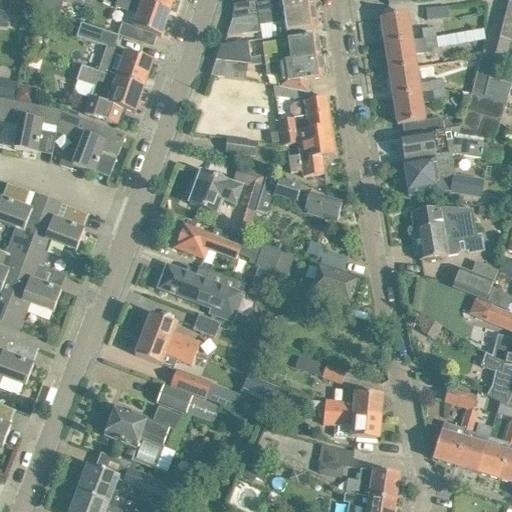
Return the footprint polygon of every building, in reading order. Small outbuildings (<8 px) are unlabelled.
[(0,0),(0,12),(7,14),(9,0),(0,0)] [(42,0),(40,9),(58,15),(63,0),(42,0)] [(169,12),(134,0),(118,0),(115,8),(138,16),(134,29),(160,38),(169,12)] [(134,0),(169,12),(173,0),(134,0)] [(311,0),(281,0),(281,1),(257,5),(256,3),(234,6),(232,19),(313,8),(311,0)] [(38,4),(23,1),(19,30),(32,33),(35,21),(38,4)] [(511,3),(508,3),(499,40),(509,43),(511,34),(511,3)] [(316,29),(313,8),(232,19),(232,21),(226,37),(246,35),(273,31),(272,25),(284,23),(286,33),(316,29)] [(426,10),(427,21),(446,19),(445,8),(426,10)] [(384,47),(411,43),(407,16),(380,20),(384,47)] [(423,42),(437,39),(434,28),(420,31),(422,40),(423,42)] [(483,30),(463,34),(465,44),(485,41),(483,30)] [(422,40),(411,43),(384,47),(388,73),(415,69),(413,57),(432,53),(431,50),(437,49),(436,43),(448,41),(447,36),(437,39),(423,42),(422,40)] [(317,37),(297,40),(262,45),(263,56),(249,58),(247,44),(240,45),(220,47),(215,63),(247,65),(264,66),(265,66),(320,58),(317,37)] [(499,40),(495,54),(505,57),(509,43),(499,40)] [(93,71),(144,88),(152,62),(125,53),(120,68),(97,59),(93,71)] [(307,94),(305,82),(323,79),(320,58),(265,66),(264,66),(266,77),(279,75),(280,87),(292,90),(307,94)] [(247,65),(215,63),(210,77),(227,79),(244,81),(247,65)] [(144,88),(93,71),(81,67),(76,82),(93,88),(89,99),(121,110),(135,115),(144,88)] [(418,86),(415,69),(388,73),(393,99),(444,91),(443,81),(429,83),(430,84),(418,86)] [(489,78),(476,75),(471,92),(485,97),(489,78)] [(489,78),(485,97),(506,105),(511,83),(489,78)] [(307,94),(292,90),(293,100),(308,98),(307,94)] [(426,121),(423,122),(421,104),(445,101),(444,91),(393,99),(397,126),(406,125),(408,137),(441,132),(439,123),(427,125),(426,121)] [(506,105),(485,97),(471,92),(468,103),(500,123),(506,105)] [(84,115),(97,120),(116,126),(121,110),(89,99),(84,115)] [(326,99),(307,102),(304,103),(306,118),(278,123),(280,136),(331,128),(326,99)] [(42,125),(56,128),(59,113),(0,101),(0,121),(18,125),(14,150),(36,155),(42,125)] [(462,139),(483,142),(493,143),(500,123),(468,103),(460,129),(457,129),(462,139)] [(60,113),(59,113),(56,128),(55,133),(81,143),(77,153),(66,149),(60,167),(75,173),(76,172),(72,170),(73,167),(93,174),(103,150),(118,156),(124,138),(60,113)] [(335,157),(331,128),(280,136),(282,148),(298,145),(299,157),(287,159),(290,175),(302,173),(303,179),(324,176),(321,159),(335,157)] [(457,129),(441,132),(408,137),(400,138),(404,162),(403,162),(403,164),(451,157),(455,156),(480,160),(483,142),(462,139),(457,129)] [(279,133),(270,134),(272,144),(281,143),(279,133)] [(225,153),(254,156),(255,144),(227,140),(225,153)] [(502,149),(491,147),(493,143),(483,142),(480,160),(500,163),(502,149)] [(451,157),(403,164),(408,197),(441,192),(479,199),(482,183),(453,177),(451,157)] [(233,167),(228,185),(232,186),(240,189),(241,190),(249,193),(247,200),(257,203),(261,191),(265,178),(265,177),(233,167)] [(200,174),(188,205),(207,212),(217,215),(222,202),(234,207),(241,190),(240,189),(232,186),(228,185),(200,174)] [(293,212),(316,219),(336,225),(342,204),(310,195),(311,192),(278,182),(279,179),(266,175),(265,177),(265,178),(256,212),(264,215),(269,212),(274,196),(297,202),(293,212)] [(24,263),(47,201),(34,195),(29,211),(0,199),(0,223),(16,230),(6,256),(11,258),(24,263)] [(61,206),(47,201),(24,263),(42,270),(43,269),(51,243),(76,252),(84,231),(78,229),(83,215),(89,217),(89,216),(65,207),(59,222),(55,220),(61,206)] [(476,216),(489,218),(491,209),(478,207),(476,216)] [(444,209),(431,211),(411,214),(419,262),(458,256),(456,244),(477,240),(472,210),(444,209)] [(247,241),(234,236),(214,229),(211,238),(183,228),(175,249),(203,259),(206,251),(235,262),(238,254),(250,258),(248,264),(274,273),(281,253),(247,241)] [(321,260),(319,266),(342,273),(346,259),(324,251),(321,260)] [(498,275),(511,278),(511,276),(511,259),(502,257),(498,275)] [(0,323),(1,324),(24,263),(11,258),(5,271),(0,269),(0,323)] [(24,263),(1,324),(19,331),(29,304),(53,314),(61,292),(39,284),(44,270),(66,278),(43,269),(42,270),(24,263)] [(452,289),(477,299),(485,302),(491,288),(497,272),(476,264),(471,274),(460,269),(452,289)] [(336,301),(348,306),(356,282),(316,268),(312,278),(306,276),(301,277),(298,281),(291,299),(332,313),(336,301)] [(174,295),(210,309),(208,315),(233,325),(243,297),(241,296),(245,286),(208,272),(204,283),(167,269),(159,290),(170,294),(169,295),(173,296),(174,295)] [(511,298),(511,297),(491,288),(485,302),(491,305),(507,311),(511,298)] [(511,316),(490,308),(491,305),(485,302),(477,299),(476,301),(474,300),(469,314),(511,331),(511,316)] [(177,325),(169,322),(150,315),(142,336),(195,356),(199,345),(173,335),(177,325)] [(193,332),(222,343),(228,327),(198,316),(193,332)] [(0,336),(0,380),(1,378),(25,387),(33,366),(4,355),(10,340),(0,336)] [(165,357),(191,367),(202,371),(206,360),(195,356),(142,336),(134,357),(161,367),(165,357)] [(493,351),(491,358),(502,366),(511,367),(511,339),(501,337),(497,352),(493,351)] [(295,369),(341,386),(346,374),(300,356),(295,369)] [(492,386),(487,397),(511,409),(511,367),(502,366),(500,374),(495,373),(492,386)] [(191,382),(192,379),(169,370),(164,384),(210,401),(213,393),(206,390),(207,388),(191,382)] [(192,398),(163,387),(156,404),(185,415),(192,398)] [(449,390),(444,403),(463,410),(467,411),(472,412),(476,399),(468,396),(449,390)] [(324,413),(380,419),(383,397),(363,395),(343,393),(342,404),(325,402),(325,403),(310,400),(306,410),(324,413)] [(304,413),(306,410),(310,400),(291,394),(286,406),(304,413)] [(200,398),(193,411),(213,422),(220,409),(200,398)] [(173,432),(179,417),(158,408),(152,423),(146,421),(147,420),(115,408),(104,438),(136,450),(140,438),(162,447),(168,429),(173,432)] [(467,411),(464,420),(474,423),(477,413),(472,412),(467,411)] [(378,441),(380,419),(324,413),(322,426),(350,429),(349,438),(378,441)] [(444,424),(432,460),(455,467),(466,431),(471,433),(474,423),(464,420),(461,430),(444,424)] [(0,423),(0,447),(2,448),(10,427),(0,423)] [(466,431),(455,467),(477,474),(485,447),(486,447),(489,439),(492,430),(478,425),(475,434),(471,433),(466,431)] [(507,454),(498,481),(511,484),(511,435),(507,434),(504,444),(509,446),(507,454)] [(485,447),(477,474),(498,481),(507,454),(509,446),(504,444),(489,439),(486,447),(485,447)] [(353,454),(321,446),(319,463),(351,468),(353,454)] [(241,476),(262,486),(269,471),(260,467),(262,463),(250,457),(241,476)] [(118,478),(106,474),(87,467),(77,493),(108,505),(118,509),(126,511),(151,511),(153,507),(113,492),(118,478)] [(122,483),(122,484),(172,503),(177,490),(127,471),(122,483)] [(346,485),(344,495),(395,503),(399,476),(372,472),(372,473),(359,471),(357,482),(347,480),(346,485)] [(105,511),(108,505),(77,493),(70,511),(105,511)] [(393,511),(395,503),(344,495),(343,505),(348,506),(346,511),(393,511)]
